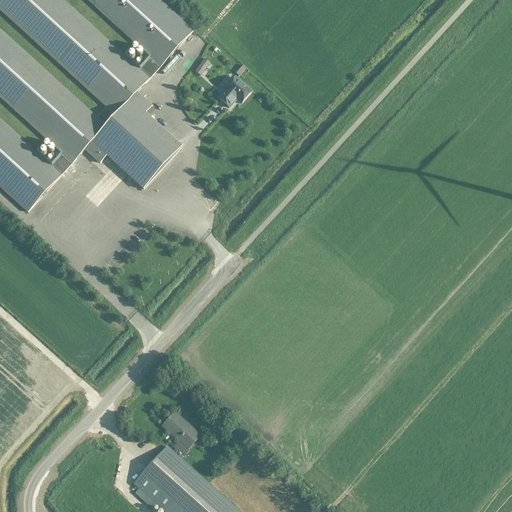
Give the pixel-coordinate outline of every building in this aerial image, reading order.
[(181,149),(145,115),(152,108),(137,94),(192,33),(156,0),(0,0),(0,10),(106,107),(96,119),(0,31),(0,187),(28,213),(85,151),(100,164),(107,157),(144,190),(181,149)] [(241,105),(251,94),(235,79),(225,90),(226,91),(219,99),(229,109),(237,101),(241,105)] [(157,274),(143,273),(142,285),(156,286),(157,274)] [(200,437),(175,415),(163,428),(188,450),(200,437)] [(219,431),(212,438),(217,443),(224,435),(219,431)] [(134,486),(163,511),(238,511),(168,448),(134,486)]
